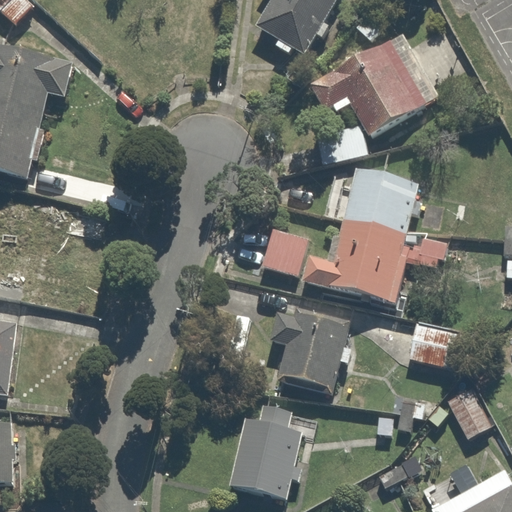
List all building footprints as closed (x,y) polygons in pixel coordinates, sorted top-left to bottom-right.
[(31,0),(0,0),(0,8),(13,21),(32,1),(31,0)] [(339,0),(270,0),(256,26),(309,56),(339,0)] [(398,40),(391,28),(330,65),(307,78),(327,111),(349,97),(372,136),(434,99),(430,92),(463,73),(431,21),(398,40)] [(0,168),(32,175),(58,54),(0,41),(0,168)] [(334,240),(272,226),(263,269),(394,298),(403,262),(434,269),(442,236),(412,229),(425,172),(353,156),(334,240)] [(105,210),(68,204),(63,233),(100,239),(105,210)] [(36,213),(0,206),(0,274),(25,279),(36,213)] [(506,258),(504,283),(511,283),(511,229),(502,229),(500,258),(506,258)] [(284,340),(276,380),(331,389),(337,361),(350,364),(353,348),(341,346),(347,313),(298,304),(297,314),(274,310),(269,337),(284,340)] [(0,394),(7,395),(14,321),(0,319),(0,394)] [(466,329),(415,319),(407,358),(443,365),(446,348),(461,351),(466,329)] [(474,381),(446,394),(466,438),(494,425),(474,381)] [(263,417),(245,414),(233,482),(291,493),(303,430),(294,428),(297,410),(266,404),(263,417)] [(2,511),(2,487),(13,487),(12,418),(0,418),(0,511),(2,511)] [(511,511),(511,476),(506,466),(431,506),(433,511),(511,511)]
